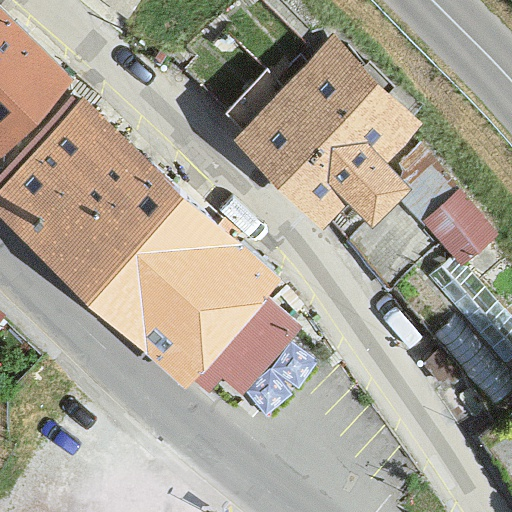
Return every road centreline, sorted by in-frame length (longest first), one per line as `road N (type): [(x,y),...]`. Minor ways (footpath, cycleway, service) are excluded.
road 1 (residential): [(488,511),(374,331),(308,246),(170,106),(41,0)]
road 2 (tertiary): [(302,511),(0,247)]
